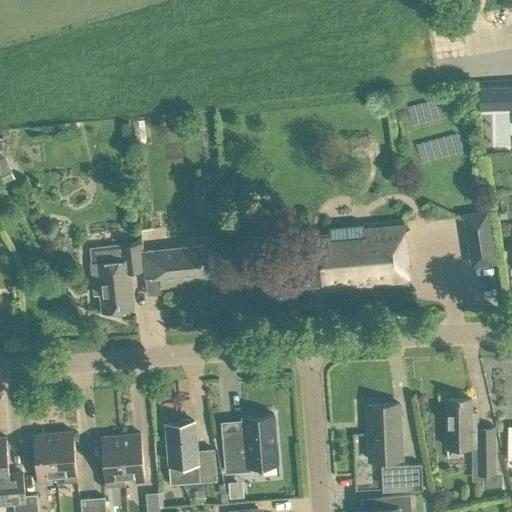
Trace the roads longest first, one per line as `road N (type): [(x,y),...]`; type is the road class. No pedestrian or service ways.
road 1 (unclassified): [(307,343),(0,370)]
road 2 (unclassified): [(511,336),(307,343)]
road 3 (residential): [(307,343),(320,511)]
